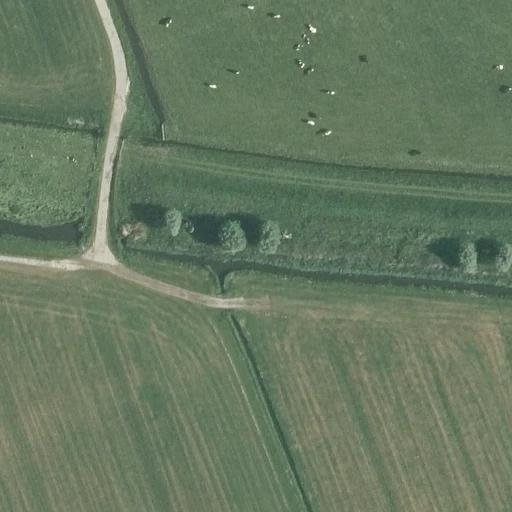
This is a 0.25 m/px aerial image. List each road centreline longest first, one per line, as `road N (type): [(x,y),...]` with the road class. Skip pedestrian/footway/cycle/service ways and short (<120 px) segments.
road 1 (track): [(98,260),(119,87),(99,0)]
road 2 (track): [(245,303),(205,303),(98,260),(50,267),(0,260)]
road 3 (track): [(205,303),(283,511)]
